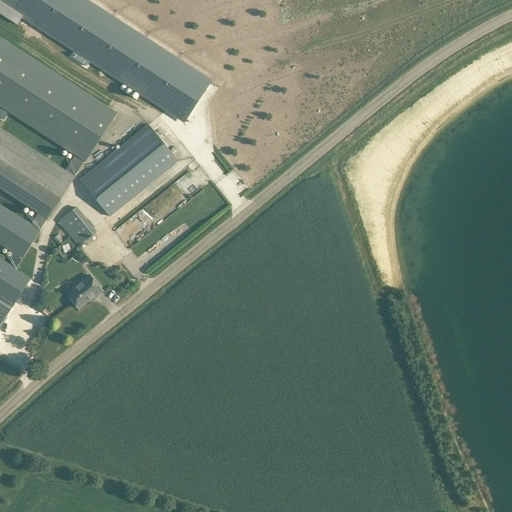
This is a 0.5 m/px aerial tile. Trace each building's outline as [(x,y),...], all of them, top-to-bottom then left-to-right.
[(85,0),(0,0),(0,1),(179,118),(205,78),(85,0)] [(75,176),(85,160),(86,160),(117,113),(0,36),(0,103),(4,107),(9,110),(77,154),(66,171),(0,127),(0,188),(38,213),(30,225),(0,206),(0,242),(17,254),(10,266),(0,259),(0,326),(14,305),(31,279),(16,270),(40,232),(39,231),(31,226),(32,225),(40,230),(72,182),(75,177),(75,176)] [(110,216),(178,161),(149,125),(81,180),(110,216)] [(59,221),(78,247),(96,232),(77,207),(59,221)] [(91,302),(104,292),(89,274),(70,291),(71,292),(66,296),(79,311),(90,301),(91,302)] [(33,312),(40,316),(47,306),(35,299),(31,305),(35,308),(33,312)]
